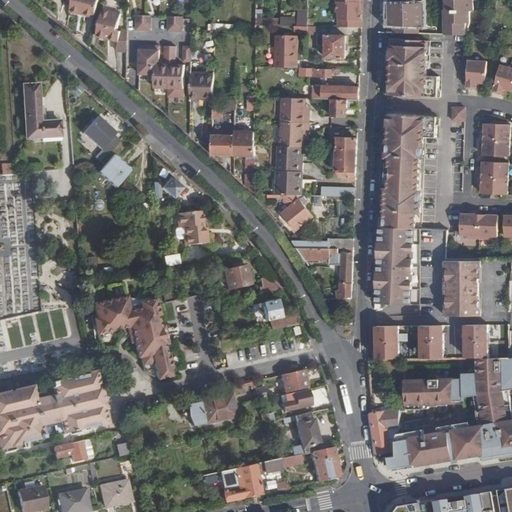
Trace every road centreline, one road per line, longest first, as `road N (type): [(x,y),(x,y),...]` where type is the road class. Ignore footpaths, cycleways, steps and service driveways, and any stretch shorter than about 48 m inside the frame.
road 1 (residential): [(346,384),(363,321),(376,0)]
road 2 (secondary): [(346,384),(315,308),(268,236),(126,102)]
road 3 (secondary): [(126,102),(11,0)]
road 4 (secondary): [(368,492),(511,468)]
road 5 (residential): [(126,102),(133,36),(190,38)]
